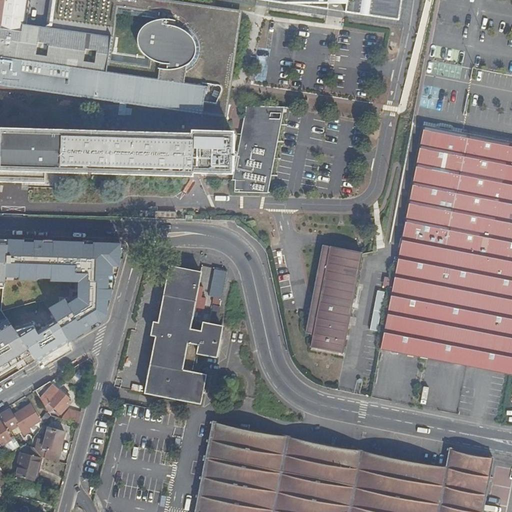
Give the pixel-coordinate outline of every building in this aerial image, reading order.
[(0,0),(0,180),(44,181),(44,173),(58,174),(58,169),(191,174),(191,171),(230,173),(231,135),(192,134),(192,137),(0,130),(0,138),(0,82),(201,110),(204,83),(184,80),(159,77),(110,70),(115,35),(113,35),(52,26),(24,22),(26,0),(0,0)] [(146,0),(55,0),(52,26),(113,35),(117,8),(159,13),(157,22),(166,21),(165,28),(172,28),(180,31),(189,36),(195,45),(196,55),(192,62),(186,68),(184,80),(204,83),(201,110),(227,112),(242,14),(146,0)] [(402,0),(232,0),(232,1),(399,27),(402,0)] [(166,21),(157,22),(150,24),(144,27),(138,33),(137,45),(140,52),(147,60),(156,64),(165,67),(167,67),(166,72),(159,72),(159,77),(184,80),(186,68),(192,62),(196,55),(195,45),(189,36),(180,31),(172,28),(165,28),(166,21)] [(247,107),(233,177),(235,192),(268,194),(285,109),(247,107)] [(511,144),(423,127),(380,350),(511,374),(511,144)] [(155,213),(155,220),(159,220),(175,221),(176,213),(155,213)] [(9,240),(0,239),(0,281),(5,281),(9,240)] [(350,318),(363,254),(324,247),(307,333),(314,334),(312,347),(343,353),(349,323),(351,324),(352,318),(350,318)] [(156,335),(145,393),(200,404),(206,374),(194,372),(183,369),(188,342),(200,345),(198,354),(217,357),(223,327),(204,324),(202,333),(191,331),(201,273),(169,267),(158,325),(153,324),(151,333),(156,335)] [(12,309),(3,312),(2,312),(11,324),(12,327),(20,322),(12,309)] [(25,332),(37,350),(52,340),(41,322),(25,332)] [(11,324),(0,329),(0,372),(32,355),(12,327),(11,324)] [(60,377),(50,383),(59,391),(66,383),(60,377)] [(50,383),(36,391),(45,406),(46,405),(49,408),(50,406),(61,414),(72,401),(59,391),(58,390),(50,383)] [(10,410),(1,416),(10,431),(19,426),(25,436),(32,432),(29,428),(40,421),(31,405),(13,416),(10,410)] [(63,418),(79,422),(81,414),(66,410),(63,418)] [(447,468),(339,447),(215,422),(196,511),(482,511),(493,458),(493,457),(451,449),(447,468)] [(1,423),(0,423),(0,442),(2,446),(12,441),(1,423)] [(53,461),(58,462),(66,432),(49,428),(48,431),(46,431),(43,440),(39,439),(36,449),(28,447),(23,453),(41,458),(53,461)] [(12,441),(2,446),(7,454),(15,449),(19,447),(15,439),(12,441)] [(37,471),(41,458),(23,453),(16,477),(35,482),(37,473),(37,471)]
